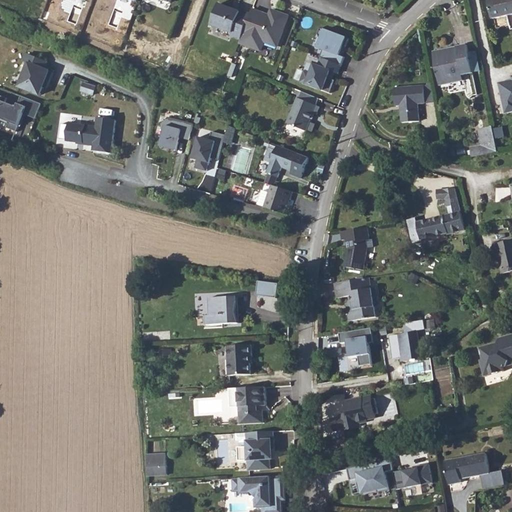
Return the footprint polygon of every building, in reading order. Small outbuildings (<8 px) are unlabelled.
[(511,0),(489,0),(493,19),(508,15),(511,30),(511,29),(511,0)] [(221,3),(213,24),(234,32),(233,35),(242,38),(252,13),(242,9),(242,11),(221,3)] [(394,3),(387,9),(391,13),(398,7),(394,3)] [(254,8),(252,13),(242,38),(241,41),(261,49),(264,40),(277,45),(289,15),(271,8),(267,19),(264,18),(266,13),(254,8)] [(349,38),(320,27),(318,33),(321,40),(318,47),(323,49),(321,56),(322,57),(342,64),(345,56),(340,54),(344,45),(346,46),(349,38)] [(433,52),(440,85),(464,80),(463,75),(473,73),(467,45),(433,52)] [(17,88),(40,96),(50,71),(44,70),(47,62),(26,54),(21,67),(24,68),(17,88)] [(342,64),(322,57),(319,65),(315,63),(312,72),(305,70),(301,81),(331,92),(336,80),(331,78),(334,71),(338,73),(342,64)] [(511,80),(499,84),(506,114),(511,112),(511,80)] [(84,82),(82,91),(95,93),(97,84),(84,82)] [(402,105),(403,123),(420,121),(418,104),(426,103),(425,86),(394,88),(396,105),(402,105)] [(319,98),(301,90),(298,98),(297,98),(287,123),(307,131),(308,130),(312,132),(315,125),(311,123),(314,114),(317,115),(320,107),(316,106),(319,98)] [(35,119),(41,105),(21,95),(16,106),(5,102),(7,97),(0,94),(0,120),(8,124),(6,129),(16,132),(23,114),(35,119)] [(97,126),(69,123),(67,141),(94,145),(93,151),(112,154),(117,120),(98,118),(97,126)] [(164,126),(158,148),(177,153),(180,139),(190,141),(194,124),(168,118),(161,124),(164,126)] [(231,139),(233,133),(235,127),(228,125),(226,131),(225,137),(231,139)] [(480,129),(483,146),(485,154),(498,153),(492,127),(480,129)] [(197,137),(191,159),(197,162),(196,169),(207,173),(211,159),(219,160),(223,135),(211,132),(209,140),(197,137)] [(225,137),(223,143),(229,145),(231,139),(225,137)] [(271,162),(267,171),(279,175),(277,178),(283,179),(288,177),(293,172),(293,173),(301,154),(271,142),(264,159),(271,162)] [(473,157),(485,154),(483,146),(471,148),(473,157)] [(279,175),(267,171),(266,174),(277,179),(277,178),(279,175)] [(284,215),(289,201),(290,202),(294,192),(272,185),(269,193),(264,206),(264,208),(284,215)] [(261,190),(256,204),(264,206),(269,193),(261,190)] [(460,206),(456,191),(446,190),(437,190),(438,194),(437,197),(440,198),(445,198),(447,208),(460,206)] [(422,239),(449,233),(449,234),(466,230),(462,212),(445,216),(418,222),(409,224),(414,242),(422,241),(422,239)] [(348,241),(350,251),(345,268),(364,273),(370,250),(368,242),(371,238),(369,228),(341,232),(343,242),(348,241)] [(511,240),(496,245),(500,262),(502,261),(503,265),(501,268),(503,275),(511,273),(511,271),(511,240)] [(476,260),(472,260),(485,312),(489,314),(476,260)] [(350,304),(350,306),(353,306),(353,310),(351,312),(353,321),(377,317),(376,308),(373,289),(369,290),(368,279),(335,284),(337,301),(349,299),(350,304)] [(259,280),(258,294),(279,296),(280,282),(259,280)] [(207,327),(239,326),(238,299),(209,301),(210,318),(207,318),(207,327)] [(371,329),(338,333),(340,342),(346,341),(349,359),(358,357),(360,366),(372,364),(369,343),(373,343),(371,329)] [(415,333),(396,335),(401,362),(417,360),(417,356),(419,355),(415,333)] [(494,344),(481,347),(484,359),(485,364),(481,365),(484,378),(504,372),(503,368),(505,367),(507,364),(507,362),(511,360),(511,335),(497,340),(494,344)] [(386,348),(388,361),(395,360),(393,347),(386,348)] [(253,376),(252,361),(255,361),(254,349),(228,350),(229,378),(253,376)] [(264,388),(238,390),(239,409),(240,426),(262,425),(261,412),(258,413),(258,408),(266,408),(264,388)] [(238,390),(230,390),(231,409),(239,409),(238,390)] [(338,415),(329,417),(331,427),(340,426),(340,428),(354,425),(353,419),(374,415),(373,412),(377,411),(374,398),(370,398),(370,395),(358,398),(359,400),(345,403),(346,411),(337,413),(338,415)] [(274,451),(273,433),(246,434),(247,448),(239,448),(237,448),(238,462),(248,462),(248,472),(270,471),(269,451),(274,451)] [(246,434),(235,435),(235,441),(239,441),(239,448),(247,448),(246,434)] [(417,457),(433,454),(431,443),(415,447),(417,457)] [(165,454),(145,455),(146,476),(166,475),(165,454)] [(446,463),(451,486),(462,483),(462,480),(482,476),(485,490),(506,485),(503,471),(491,474),(487,454),(446,463)] [(390,460),(347,470),(353,495),(360,493),(361,496),(389,489),(386,473),(393,471),(390,460)] [(402,470),(406,490),(431,485),(427,465),(402,470)] [(283,477),(241,479),(241,491),(250,491),(250,493),(256,499),(259,499),(259,507),(263,507),(263,511),(280,511),(280,500),(279,499),(278,496),(284,496),(283,477)] [(241,479),(233,479),(233,491),(241,491),(241,479)]
